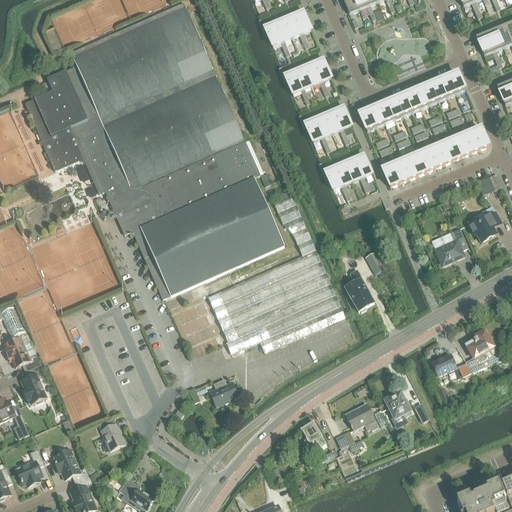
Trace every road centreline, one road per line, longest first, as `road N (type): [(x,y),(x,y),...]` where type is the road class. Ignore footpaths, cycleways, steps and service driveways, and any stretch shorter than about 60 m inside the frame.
road 1 (tertiary): [(304,396),(511,272)]
road 2 (residential): [(461,58),(366,97),(326,0)]
road 3 (tertiary): [(304,396),(238,435),(178,511)]
road 4 (tertiary): [(199,511),(250,443),(304,396)]
